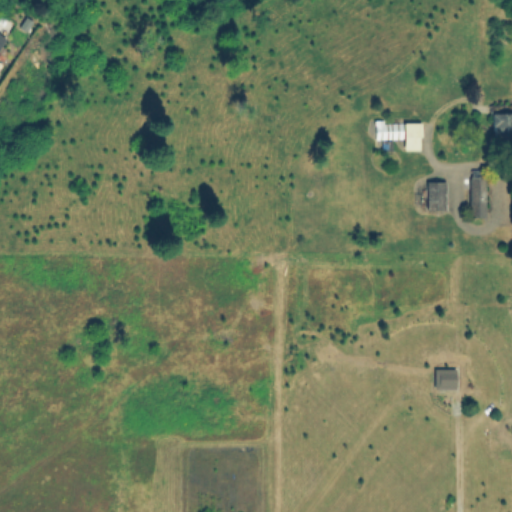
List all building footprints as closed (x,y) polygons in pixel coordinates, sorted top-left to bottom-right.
[(492,115),(511,114),(511,140),(495,140),(495,128),(492,128),(492,115)] [(396,119),(396,148),(376,148),(375,119),(396,119)] [(421,125),(421,138),(414,138),(414,144),(412,144),(412,152),(403,151),(404,124),(421,125)] [(486,218),(469,218),(469,180),(471,180),(471,172),(485,171),(485,179),(486,179),(486,218)] [(446,183),(446,206),(427,207),(426,183),(446,183)] [(431,369),(454,369),(453,390),(431,389),(431,369)]
